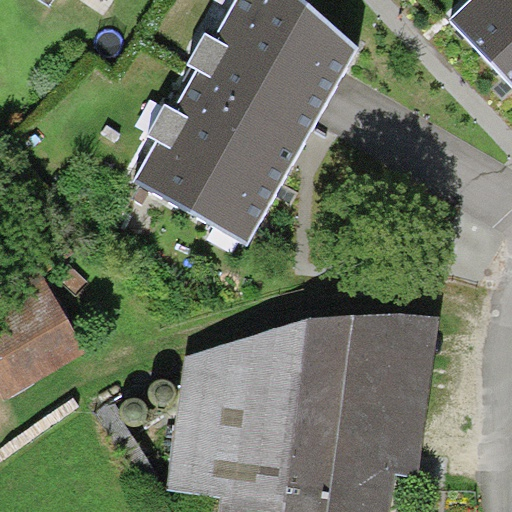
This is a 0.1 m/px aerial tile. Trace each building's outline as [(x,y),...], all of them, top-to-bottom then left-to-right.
[(22,0),(51,19),(63,0),(88,0),(110,15),(120,0),(22,0)] [(234,0),(132,181),(251,244),(362,64),(288,0),(234,0)] [(511,0),(475,0),(450,24),(511,90),(511,0)] [(0,364),(15,395),(97,357),(62,284),(0,313),(0,364)] [(216,505),(215,511),(387,511),(391,480),(416,483),(426,383),(432,325),(352,322),(300,328),(179,365),(165,500),(216,505)]
